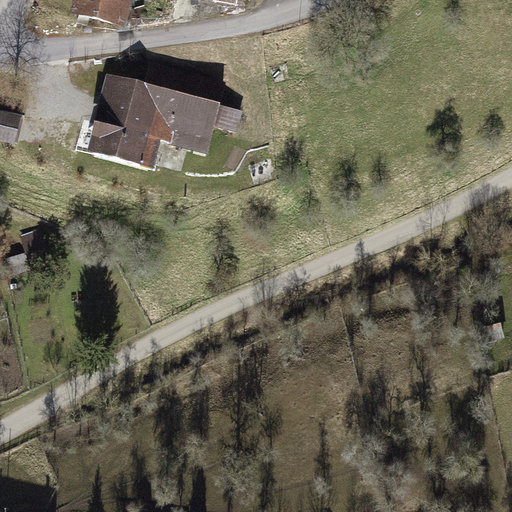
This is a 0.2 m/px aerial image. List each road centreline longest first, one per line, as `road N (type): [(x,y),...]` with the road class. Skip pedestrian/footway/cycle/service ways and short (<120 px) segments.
road 1 (unclassified): [(0,434),(152,342),(511,174)]
road 2 (residential): [(0,53),(240,27),(324,0)]
